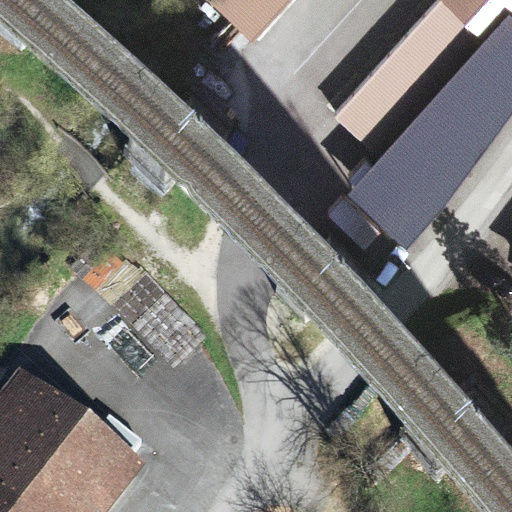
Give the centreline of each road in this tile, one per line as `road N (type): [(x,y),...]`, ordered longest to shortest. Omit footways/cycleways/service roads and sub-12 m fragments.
road 1 (residential): [(511,154),(299,409),(224,511)]
road 2 (track): [(0,82),(221,301)]
